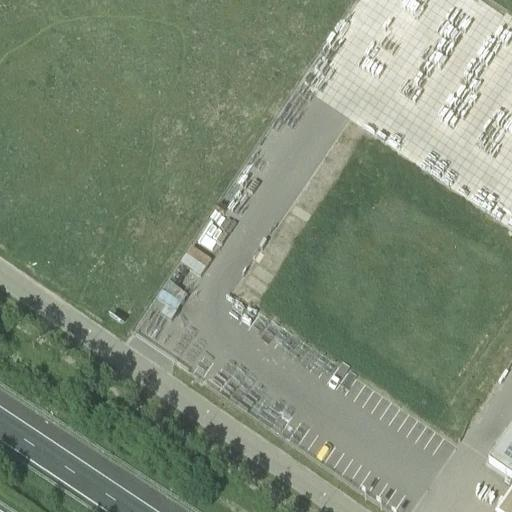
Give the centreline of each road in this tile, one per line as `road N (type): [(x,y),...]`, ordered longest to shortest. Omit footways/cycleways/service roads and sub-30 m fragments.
road 1 (unclassified): [(346,511),(0,274)]
road 2 (motorway): [(133,511),(0,419)]
